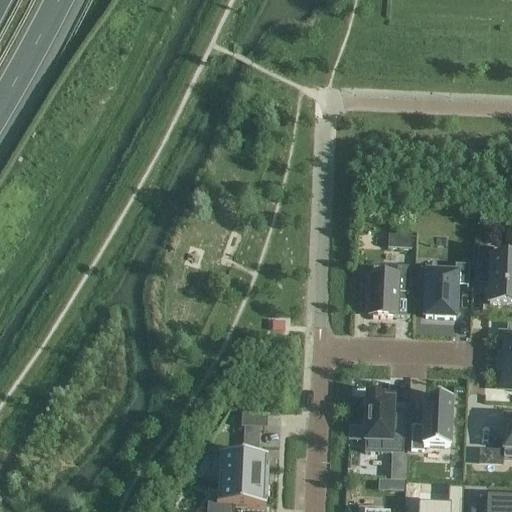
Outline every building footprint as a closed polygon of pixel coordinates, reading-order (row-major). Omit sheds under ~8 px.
[(411,252),(412,240),(388,239),(387,251),(411,252)] [(477,279),(490,280),(489,307),(511,307),(511,260),(492,259),(492,252),(478,251),(477,279)] [(426,304),(425,320),(429,321),(434,321),(440,321),(446,322),(446,321),(455,322),(456,288),(468,289),(469,268),(455,267),(454,276),(427,275),(426,292),(425,304),(426,304)] [(397,269),(396,277),(370,276),(368,318),(408,320),(410,269),(397,269)] [(272,324),(272,333),(284,333),(284,324),(279,324),(272,324)] [(511,327),(507,328),(507,329),(507,338),(502,337),(500,390),(511,390),(511,327)] [(382,399),(367,398),(364,456),(396,457),(402,457),(403,430),(391,430),(393,403),(382,402),(382,399)] [(411,429),(410,453),(423,454),(423,449),(449,450),(452,402),(425,400),(423,429),(411,429)] [(241,417),(241,430),(266,431),(267,418),(241,417)] [(511,420),(505,420),(503,461),(511,461),(511,420)] [(218,483),(218,482),(268,485),(268,470),(266,470),(266,461),(267,461),(268,459),(210,457),(209,483),(218,483)] [(267,499),(268,485),(218,482),(218,483),(217,506),(207,505),(206,511),(232,511),(233,508),(265,510),(265,508),(264,508),(265,499),(267,499)] [(447,509),(418,507),(417,511),(462,511),(463,489),(448,489),(447,509)] [(467,504),(467,511),(511,511),(511,498),(487,497),(487,505),(467,504)]
